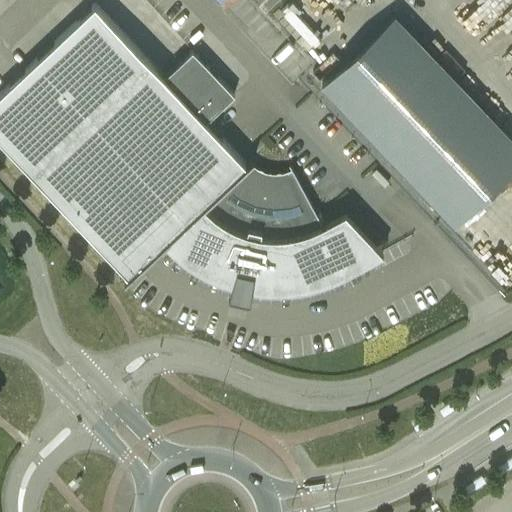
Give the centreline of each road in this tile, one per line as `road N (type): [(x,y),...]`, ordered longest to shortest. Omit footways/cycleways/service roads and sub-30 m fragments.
road 1 (unclassified): [(185,356),(285,391),(351,392),(511,317)]
road 2 (tertiary): [(91,377),(54,331),(25,229),(0,203)]
road 3 (secondary): [(439,458),(303,488),(260,489)]
road 4 (unclassified): [(70,398),(17,468),(9,511)]
road 5 (secondary): [(331,511),(393,493),(439,458)]
